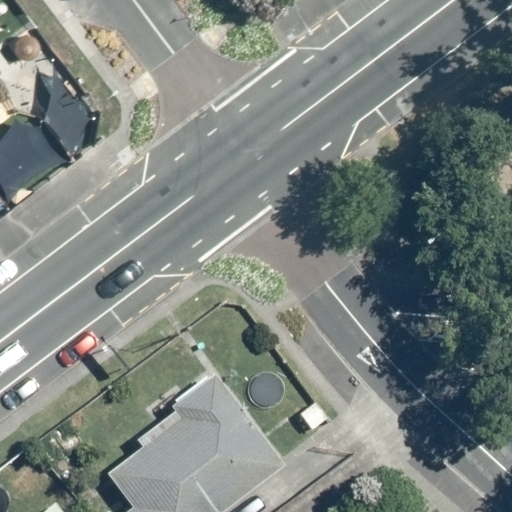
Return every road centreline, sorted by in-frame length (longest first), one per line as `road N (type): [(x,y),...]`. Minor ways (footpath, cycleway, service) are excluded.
road 1 (residential): [(243,161),(390,363),(511,474)]
road 2 (secondary): [(0,343),(243,161)]
road 3 (secondary): [(243,161),(448,0)]
road 4 (residential): [(131,0),(215,110),(243,161)]
